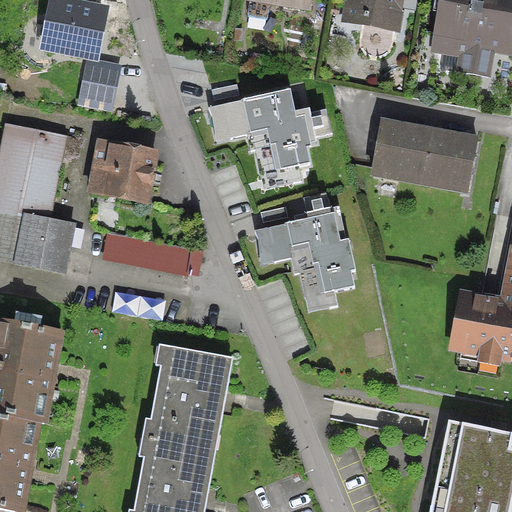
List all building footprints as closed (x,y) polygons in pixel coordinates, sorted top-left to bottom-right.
[(306,11),(307,0),(248,0),(248,2),(246,18),(265,21),(268,5),(306,11)] [(409,10),(411,0),(348,0),(346,11),(362,14),(360,25),(394,31),(398,8),(409,10)] [(511,31),(511,0),(441,0),(432,51),(460,56),(472,48),(507,54),(511,31)] [(25,84),(35,86),(38,70),(29,68),(25,84)] [(467,187),(475,142),(434,135),(435,132),(421,129),(420,133),(380,125),(371,170),(467,187)] [(65,139),(4,126),(0,144),(0,262),(61,275),(71,228),(48,223),(65,139)] [(91,194),(144,205),(153,157),(101,147),(91,194)] [(109,227),(113,224),(113,219),(112,215),(108,211),(103,211),(99,212),(95,216),(95,221),(96,225),(100,228),(105,229),(109,227)] [(189,273),(193,253),(178,250),(174,270),(189,273)] [(511,307),(459,298),(449,349),(511,361),(511,307)] [(0,417),(36,424),(42,425),(52,371),(59,333),(0,322),(0,417)] [(213,453),(230,361),(163,349),(146,441),(213,453)] [(36,424),(0,417),(0,511),(19,511),(27,474),(36,424)] [(511,511),(511,510),(511,438),(451,427),(433,511),(511,511)] [(202,511),(213,453),(146,441),(133,511),(202,511)]
